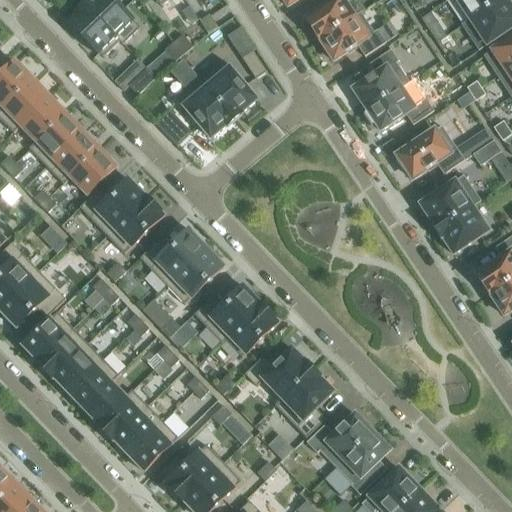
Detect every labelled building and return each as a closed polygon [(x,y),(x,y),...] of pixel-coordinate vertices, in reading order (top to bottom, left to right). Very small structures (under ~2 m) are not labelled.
[(93,0),(86,7),(124,47),(141,31),(111,0),(93,0)] [(155,0),(161,8),(173,0),(155,0)] [(282,0),(289,10),(303,0),(282,0)] [(321,43),(356,20),(343,0),(327,0),(332,6),(307,23),(321,43)] [(452,0),(446,4),(447,5),(454,0),(455,0),(470,22),(462,28),(505,0),(452,0)] [(511,8),(506,0),(505,0),(462,28),(479,54),(511,31),(511,8)] [(124,47),(86,7),(69,24),(104,60),(120,44),(123,48),(124,47)] [(431,14),(421,21),(428,31),(438,24),(431,14)] [(363,18),(362,16),(321,43),(335,64),(347,56),(358,49),(366,60),(386,46),(378,33),(375,35),(363,18)] [(200,24),(209,37),(219,30),(210,17),(200,24)] [(174,45),(185,57),(194,50),(184,37),(174,45)] [(511,40),(484,59),(498,80),(511,70),(511,40)] [(185,57),(174,45),(165,53),(175,65),(185,57)] [(410,85),(397,66),(399,64),(391,53),(370,67),(377,77),(354,92),(367,112),(366,113),(366,114),(410,85)] [(243,61),(256,82),(267,74),(254,54),(243,61)] [(201,82),(235,123),(243,116),(258,103),(224,63),(201,82)] [(0,116),(34,83),(16,65),(0,80),(0,116)] [(511,70),(498,80),(511,99),(511,70)] [(157,81),(147,71),(129,89),(131,91),(138,99),(157,81)] [(235,123),(201,82),(178,102),(212,142),(227,129),(227,130),(235,123)] [(34,83),(0,116),(0,120),(14,136),(52,99),(51,98),(50,99),(34,83)] [(477,84),(467,91),(472,97),(482,91),(477,84)] [(366,114),(367,116),(368,115),(375,126),(374,126),(376,129),(377,128),(382,134),(406,117),(414,128),(435,114),(426,102),(414,110),(402,91),(410,86),(410,85),(366,114)] [(482,91),(472,97),(476,104),(486,97),(482,91)] [(31,153),(67,117),(60,110),(61,109),(52,99),(14,136),(15,136),(22,129),(37,145),(30,152),(31,153)] [(193,136),(171,112),(156,127),(178,150),(193,136)] [(67,117),(31,153),(47,170),(85,133),(84,133),(83,134),(67,117)] [(504,124),(494,130),(499,137),(509,130),(504,124)] [(435,134),(398,159),(401,163),(414,182),(427,173),(427,174),(437,167),(444,178),(474,158),(495,144),(486,131),(457,151),(442,129),(435,134)] [(511,135),(509,130),(499,137),(503,144),(511,137),(511,135)] [(85,133),(47,170),(63,186),(100,151),(94,145),(95,144),(85,133)] [(495,144),(474,158),(481,169),(502,155),(495,144)] [(100,151),(63,186),(65,188),(72,181),(88,199),(118,170),(100,151)] [(17,166),(10,159),(1,167),(8,174),(17,166)] [(8,174),(15,181),(24,173),(17,166),(8,174)] [(431,224),(437,233),(481,203),(464,179),(421,207),(432,224),(431,224)] [(108,239),(147,200),(130,183),(110,202),(100,192),(81,211),(108,239)] [(35,202),(34,202),(41,209),(50,200),(43,193),(35,202)] [(50,200),(41,209),(48,216),(57,208),(50,200)] [(147,200),(108,239),(125,257),(165,219),(162,216),(162,215),(148,200),(147,200)] [(482,204),(481,203),(437,233),(443,242),(444,241),(455,257),(490,234),(473,210),(482,204)] [(0,233),(0,250),(8,242),(0,233)] [(168,290),(209,250),(194,235),(193,236),(190,233),(170,253),(160,243),(141,262),(168,290)] [(477,277),(491,298),(511,283),(511,239),(496,251),(502,261),(477,277)] [(0,272),(3,275),(0,277),(0,312),(40,274),(13,246),(0,258),(0,272)] [(209,250),(168,290),(185,308),(225,269),(208,252),(209,251),(209,250)] [(107,277),(116,286),(127,275),(119,266),(107,277)] [(40,274),(0,312),(0,315),(13,329),(14,328),(17,331),(37,312),(47,321),(67,302),(40,274)] [(102,282),(93,290),(104,302),(113,293),(102,282)] [(511,283),(491,298),(505,318),(511,313),(511,283)] [(242,327),(262,307),(262,308),(244,290),(224,309),(214,299),(195,318),(222,346),(242,327)] [(113,293),(104,302),(111,309),(120,301),(113,293)] [(262,307),(242,327),(222,346),(223,347),(226,343),(243,361),(279,326),(276,323),(277,323),(262,307)] [(51,322),(23,349),(38,364),(37,365),(38,366),(74,332),(58,315),(51,322)] [(136,317),(127,326),(134,333),(143,325),(136,317)] [(162,333),(170,342),(181,331),(173,322),(162,333)] [(143,325),(134,333),(141,340),(150,332),(143,325)] [(74,332),(38,366),(53,381),(89,347),(74,332)] [(89,347),(53,381),(54,382),(55,381),(69,396),(104,363),(89,347)] [(166,348),(157,357),(164,364),(173,356),(166,348)] [(276,409),(314,372),(307,365),(307,366),(293,351),(275,369),(265,358),(246,377),(257,389),(264,383),(283,402),(276,408),(276,409)] [(165,364),(172,371),(180,363),(173,356),(165,364)] [(104,363),(69,396),(84,412),(119,378),(104,363)] [(314,372),(276,409),(307,441),(327,422),(317,412),(335,395),(321,381),(322,380),(314,372)] [(119,378),(84,412),(98,426),(97,427),(98,428),(127,401),(113,386),(120,379),(119,378)] [(236,387),(227,378),(216,390),(224,398),(236,387)] [(196,379),(187,388),(194,395),(203,387),(196,379)] [(194,395),(201,402),(210,394),(203,387),(194,395)] [(127,401),(98,428),(113,444),(149,409),(134,394),(127,401)] [(213,420),(221,428),(232,417),(224,408),(213,420)] [(149,409),(113,444),(114,444),(115,443),(129,458),(164,425),(149,409)] [(321,454),(337,470),(375,434),(373,432),(365,424),(365,423),(363,421),(361,422),(356,417),(334,437),(325,428),(307,446),(318,456),(321,454)] [(164,425),(129,458),(145,474),(172,448),(179,441),(178,440),(164,425)] [(337,470),(353,487),(351,489),(361,498),(387,473),(379,464),(390,453),(374,436),(376,434),(375,434),(337,470)] [(207,448),(168,486),(170,489),(170,490),(185,505),(225,466),(207,448)] [(258,476),(267,485),(278,474),(270,465),(258,476)] [(225,466),(185,505),(192,511),(213,511),(242,484),(225,466)] [(0,471),(0,504),(18,487),(11,480),(13,479),(3,469),(0,471)] [(362,507),(367,511),(400,511),(421,493),(411,482),(411,481),(409,479),(408,479),(400,471),(362,507)] [(18,487),(0,504),(0,511),(27,511),(36,503),(35,502),(34,504),(18,487)] [(442,511),(443,511),(442,511),(440,511),(439,511),(433,506),(434,505),(431,503),(421,493),(400,511),(442,511)] [(44,511),(36,503),(27,511),(44,511)]
